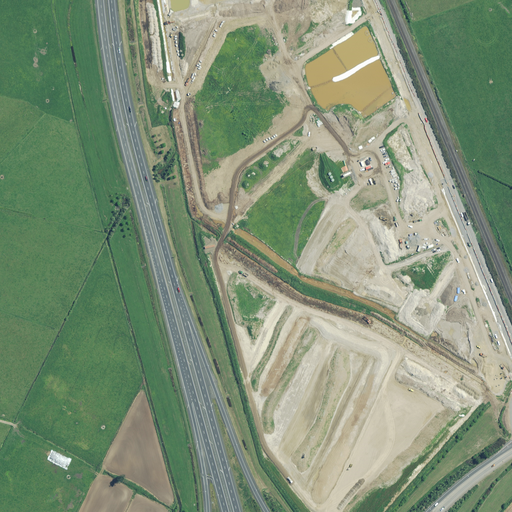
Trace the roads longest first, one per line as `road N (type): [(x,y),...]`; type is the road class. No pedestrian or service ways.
road 1 (unclassified): [(511,345),(370,0)]
road 2 (motorway): [(179,343),(116,95),(102,0)]
road 3 (motorway): [(113,0),(135,139),(181,303)]
road 4 (motorway): [(181,303),(266,511)]
road 5 (motorway): [(181,303),(238,511)]
road 6 (motorway): [(226,511),(179,343)]
road 7 (motorway): [(208,511),(179,343)]
